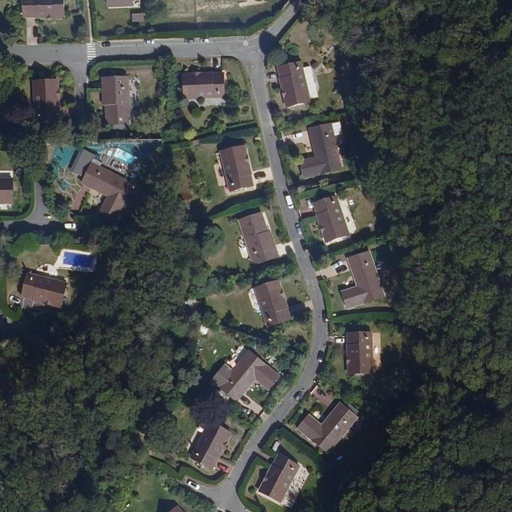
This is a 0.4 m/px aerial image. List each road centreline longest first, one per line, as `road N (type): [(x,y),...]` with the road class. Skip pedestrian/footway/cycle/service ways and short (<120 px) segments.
road 1 (residential): [(250,47),(322,334),(313,369),(254,441),(224,499)]
road 2 (residential): [(0,46),(17,54),(250,47)]
